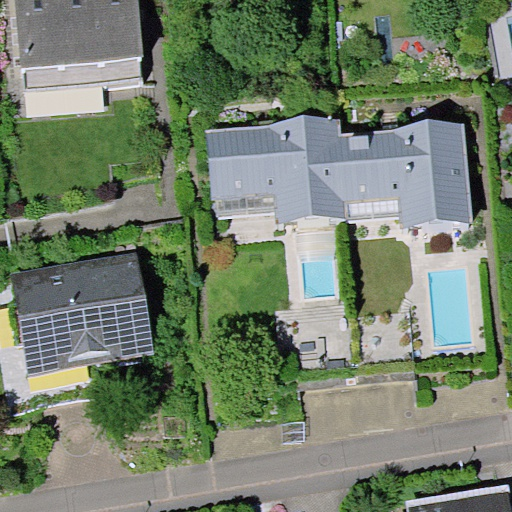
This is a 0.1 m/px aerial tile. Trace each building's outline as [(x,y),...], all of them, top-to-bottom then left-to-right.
[(134,0),(24,0),(20,0),(24,57),(95,52),(96,74),(140,71),(134,0)] [(338,131),(212,142),(217,201),(284,195),(286,224),(346,219),(345,205),(340,146),(338,131)] [(345,205),(408,200),(411,231),(470,226),(463,136),(340,146),(345,205)] [(134,262),(20,280),(34,370),(148,353),(134,262)] [(511,511),(511,510),(510,495),(412,509),(412,511),(511,511)]
